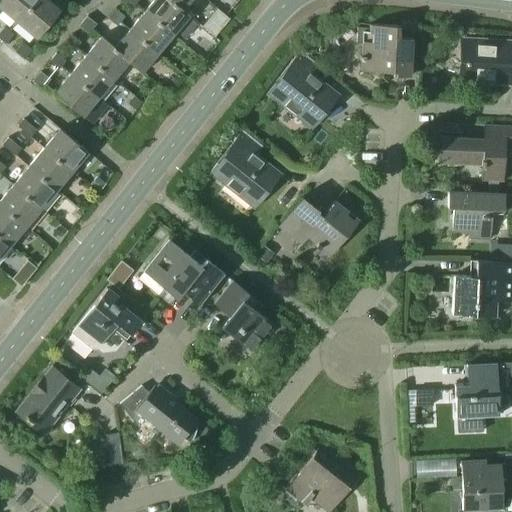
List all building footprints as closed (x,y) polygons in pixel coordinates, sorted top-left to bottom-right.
[(2,0),(0,3),(0,8),(16,22),(34,0),(2,0)] [(34,0),(16,22),(35,38),(59,10),(47,0),(34,0)] [(152,0),(144,11),(172,34),(188,14),(182,9),(181,10),(169,0),(152,0)] [(169,0),(181,10),(182,9),(188,0),(169,0)] [(107,18),(116,25),(123,17),(114,9),(107,18)] [(128,29),(156,53),(172,34),(144,11),(128,29)] [(78,25),(88,33),(95,24),(86,16),(78,25)] [(394,75),(409,76),(411,38),(398,37),(398,26),(368,24),(367,42),(361,42),(360,70),(394,71),(394,75)] [(0,30),(0,39),(4,44),(12,34),(3,27),(0,30)] [(128,60),(127,61),(140,72),(156,53),(128,29),(113,47),(128,60)] [(63,43),(72,51),(80,42),(70,34),(63,43)] [(84,55),(112,78),(127,61),(128,60),(113,47),(100,36),(84,55)] [(458,80),(511,83),(511,64),(511,42),(460,40),(458,80)] [(14,51),(22,59),(30,50),(21,42),(14,51)] [(271,92),(310,123),(332,95),(311,78),(320,67),(299,51),(290,62),(293,65),(271,92)] [(47,62),(57,70),(64,61),(55,53),(47,62)] [(69,73),(97,97),(112,78),(84,55),(69,73)] [(32,80),(41,88),(49,79),(40,71),(32,80)] [(53,93),(81,116),(97,97),(69,73),(53,93)] [(16,126),(29,137),(35,130),(22,119),(16,126)] [(480,180),(502,181),(504,145),(511,145),(511,125),(483,125),(482,138),(438,136),(437,163),(481,166),(480,180)] [(42,147),(71,171),(87,152),(59,128),(42,147)] [(214,172),(252,202),(274,174),(253,157),(262,146),(241,130),(232,141),(235,144),(214,172)] [(1,144),(14,155),(20,148),(7,137),(1,144)] [(27,166),(55,189),(71,171),(42,147),(27,166)] [(12,184),(40,208),(55,189),(27,166),(12,184)] [(0,198),(0,205),(25,226),(40,208),(12,184),(0,198)] [(467,237),(489,238),(490,209),(502,209),(503,193),(447,191),(446,207),(451,207),(450,231),(467,232),(467,237)] [(306,237),(329,255),(355,222),(343,212),(345,209),(334,200),(323,214),(301,197),(277,227),(300,245),(306,237)] [(0,236),(9,244),(25,226),(0,205),(0,236)] [(0,255),(9,244),(0,236),(0,255)] [(181,291),(198,304),(223,273),(194,250),(189,256),(168,240),(143,271),(176,297),(181,291)] [(451,313),(494,316),(495,301),(511,301),(511,262),(475,260),(474,276),(452,275),(451,313)] [(220,326),(251,351),(272,324),(253,309),(259,302),(231,280),(212,303),(228,316),(220,326)] [(71,332),(91,348),(97,348),(111,330),(121,338),(126,331),(130,333),(140,321),(119,304),(117,307),(111,303),(116,296),(106,288),(71,332)] [(454,385),(455,417),(497,415),(494,363),(466,364),(467,384),(454,385)] [(16,410),(44,432),(79,389),(51,366),(16,410)] [(179,435),(189,443),(190,441),(191,439),(193,437),(194,435),(194,433),(195,431),(195,428),(195,426),(195,424),(191,420),(193,417),(175,403),(174,405),(167,399),(171,394),(158,384),(151,393),(140,385),(118,403),(138,427),(147,419),(174,441),(179,435)] [(409,404),(424,403),(424,387),(408,388),(409,404)] [(105,435),(109,466),(122,464),(117,433),(105,435)] [(309,497),(327,511),(328,511),(353,481),(315,451),(310,447),(300,460),(305,464),(284,489),(303,505),(309,497)] [(459,461),(462,510),(501,508),(500,481),(505,480),(504,463),(484,464),(484,459),(459,461)]
